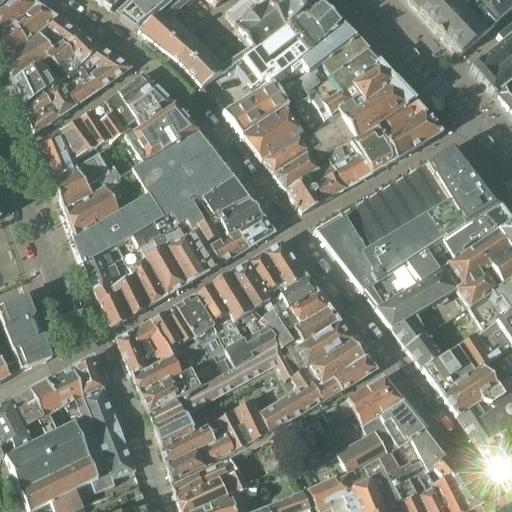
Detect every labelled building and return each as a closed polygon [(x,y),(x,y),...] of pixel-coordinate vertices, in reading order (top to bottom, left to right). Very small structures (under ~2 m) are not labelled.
[(0,0),(0,9),(12,0),(0,0)] [(33,9),(17,0),(12,0),(0,9),(0,36),(22,18),(33,9)] [(89,0),(90,0),(109,14),(123,0),(89,0)] [(136,34),(170,4),(166,0),(134,0),(115,19),(136,34)] [(174,0),(170,4),(136,34),(176,66),(200,90),(218,78),(219,76),(220,77),(233,68),(257,53),(285,31),(285,30),(317,5),(312,0),(174,0)] [(402,0),(418,16),(433,0),(402,0)] [(511,0),(433,0),(418,16),(458,59),(496,27),(497,28),(507,18),(506,18),(511,12),(511,0)] [(297,64),(341,29),(317,5),(285,30),(285,31),(257,53),(233,68),(220,77),(219,76),(218,78),(221,82),(232,74),(241,87),(244,84),(250,91),(251,90),(255,94),(262,89),(266,86),(267,88),(275,81),(297,64)] [(33,9),(22,18),(24,20),(22,22),(23,23),(13,31),(25,45),(46,28),(55,22),(33,9)] [(24,20),(22,18),(0,36),(0,58),(2,63),(25,45),(13,31),(23,23),(22,22),(24,20)] [(55,22),(46,28),(63,49),(79,38),(55,22)] [(46,28),(25,45),(2,63),(11,84),(41,66),(48,62),(56,70),(68,61),(61,51),(63,49),(46,28)] [(511,28),(495,41),(498,47),(470,72),(487,91),(493,98),(511,82),(511,28)] [(314,73),(354,43),(347,35),(341,29),(297,64),(275,81),(294,106),(304,99),(320,88),(313,79),(317,76),(314,73)] [(79,69),(99,51),(79,38),(63,49),(61,51),(68,61),(56,70),(59,72),(66,82),(77,75),(79,80),(70,86),(75,93),(81,90),(78,86),(86,81),(79,69)] [(366,55),(354,43),(314,73),(317,76),(313,79),(320,88),(366,55)] [(99,51),(79,69),(86,81),(114,61),(99,51)] [(315,111),(377,67),(366,55),(320,88),(304,99),(315,111)] [(74,110),(113,84),(129,72),(114,61),(86,81),(78,86),(81,90),(75,93),(66,99),(74,110)] [(41,98),(59,87),(57,85),(54,86),(41,66),(11,84),(23,110),(41,98)] [(377,67),(315,111),(325,122),(360,97),(365,104),(392,84),(377,67)] [(122,104),(150,87),(139,79),(116,97),(122,104)] [(279,114),(240,140),(260,164),(272,179),(311,155),(318,163),(325,159),(357,139),(359,141),(374,130),(411,104),(392,84),(365,104),(360,97),(325,122),(315,111),(304,99),(294,106),(275,81),(267,88),(266,86),(262,89),(263,91),(279,114)] [(511,82),(493,98),(500,107),(507,114),(511,119),(511,82)] [(59,87),(41,98),(50,110),(58,122),(74,110),(66,99),(75,93),(70,86),(62,92),(59,87)] [(139,131),(171,108),(150,87),(122,104),(116,97),(114,98),(103,106),(126,139),(139,131)] [(279,114),(263,91),(222,116),(240,140),(279,114)] [(41,98),(23,110),(28,124),(50,110),(41,98)] [(411,104),(374,130),(382,143),(421,116),(411,104)] [(103,106),(90,115),(109,143),(111,146),(120,139),(122,142),(126,139),(103,106)] [(172,108),(171,108),(139,131),(126,139),(122,142),(135,161),(132,163),(136,171),(195,135),(172,108)] [(33,137),(58,122),(50,110),(28,124),(33,137)] [(109,143),(90,115),(59,135),(36,148),(52,185),(51,186),(62,215),(90,198),(85,191),(97,184),(101,191),(119,181),(103,154),(75,171),(74,170),(71,164),(109,143)] [(421,116),(382,143),(396,164),(399,162),(403,159),(425,145),(427,144),(438,137),(421,116)] [(357,139),(325,159),(334,170),(344,164),(342,160),(355,152),(371,177),(396,164),(382,143),(374,130),(359,141),(357,139)] [(170,218),(178,231),(185,226),(191,236),(197,232),(204,228),(202,225),(203,225),(190,206),(199,201),(231,181),(195,135),(136,171),(119,181),(101,191),(90,198),(62,215),(82,267),(83,269),(115,249),(128,241),(128,242),(151,229),(170,218)] [(439,246),(497,211),(480,189),(451,151),(424,167),(313,234),(362,296),(440,248),(439,246)] [(357,185),(371,177),(355,152),(342,160),(344,164),(357,185)] [(332,180),(318,163),(311,155),(272,179),(284,195),(309,179),(317,189),(332,180)] [(332,180),(317,189),(327,203),(357,185),(344,164),(334,170),(325,159),(318,163),(332,180)] [(309,179),(284,195),(301,217),(314,210),(327,203),(317,189),(309,179)] [(204,228),(208,226),(247,203),(239,193),(231,181),(199,201),(212,221),(203,225),(202,225),(204,228)] [(247,203),(208,226),(204,228),(197,232),(206,247),(216,240),(211,230),(219,227),(226,240),(260,220),(247,203)] [(374,313),(508,226),(497,211),(439,246),(440,248),(362,296),(374,313)] [(170,218),(151,229),(185,289),(206,277),(178,231),(170,218)] [(226,240),(213,247),(217,253),(222,249),(230,262),(239,257),(273,237),(260,220),(226,240)] [(185,226),(178,231),(206,277),(219,268),(208,250),(206,247),(197,232),(191,236),(185,226)] [(511,281),(511,231),(508,226),(374,313),(391,332),(413,319),(453,295),(466,313),(467,312),(468,311),(467,311),(511,281)] [(185,289),(151,229),(128,242),(136,256),(140,263),(142,262),(164,301),(185,289)] [(217,253),(213,247),(208,250),(219,268),(230,262),(222,249),(217,253)] [(277,248),(245,267),(265,297),(281,286),(284,291),(304,280),(284,252),(282,249),(277,248)] [(119,256),(115,249),(83,269),(87,280),(113,267),(110,260),(119,256)] [(140,263),(136,256),(123,263),(127,270),(129,275),(147,311),(164,301),(142,262),(140,263)] [(123,263),(113,267),(87,280),(92,292),(108,285),(129,275),(127,270),(123,263)] [(269,304),(265,297),(245,267),(227,278),(239,299),(249,315),(254,314),(263,308),(269,304)] [(147,311),(129,275),(108,285),(115,298),(128,322),(147,311)] [(249,315),(239,299),(227,278),(201,294),(193,300),(209,326),(214,336),(223,353),(243,342),(234,325),(242,320),(252,337),(253,338),(266,331),(249,315)] [(286,295),(269,304),(279,318),(316,297),(311,291),(304,280),(284,291),(286,295)] [(468,311),(467,312),(482,334),(511,314),(511,281),(467,311),(468,311)] [(108,285),(92,292),(97,306),(115,298),(108,285)] [(326,312),(316,297),(279,318),(288,332),(326,312)] [(128,322),(115,298),(97,306),(99,308),(108,330),(110,333),(113,331),(128,322)] [(0,309),(0,326),(19,375),(46,364),(48,358),(42,341),(36,328),(29,331),(24,317),(30,314),(25,300),(0,309)] [(209,326),(193,300),(175,311),(192,338),(194,342),(196,340),(198,345),(214,336),(209,326)] [(262,321),(254,314),(249,315),(266,331),(274,344),(288,336),(286,333),(288,332),(279,318),(269,304),(263,308),(268,316),(262,321)] [(192,338),(175,311),(163,318),(179,345),(192,338)] [(274,344),(277,350),(281,358),(338,328),(326,312),(288,332),(286,333),(288,336),(274,344)] [(511,314),(482,334),(473,337),(458,348),(475,374),(481,370),(481,369),(509,350),(510,351),(511,349),(511,314)] [(179,345),(163,318),(156,322),(151,324),(171,359),(180,354),(176,347),(179,345)] [(413,319),(391,332),(404,352),(404,351),(424,338),(413,319)] [(171,359),(151,324),(130,337),(141,363),(151,357),(155,366),(156,367),(171,359)] [(0,384),(19,375),(0,326),(0,384)] [(281,358),(283,361),(284,364),(288,370),(298,364),(303,371),(304,372),(349,343),(338,328),(281,358)] [(179,401),(191,395),(202,389),(215,382),(227,376),(243,368),(256,361),(277,350),(274,344),(266,331),(253,338),(252,337),(243,342),(223,353),(207,362),(139,400),(147,418),(179,401)] [(223,353),(214,336),(198,345),(197,345),(198,349),(200,353),(202,352),(207,362),(223,353)] [(141,363),(130,337),(116,344),(116,346),(118,351),(117,353),(119,359),(121,359),(130,380),(145,372),(145,371),(141,363)] [(442,360),(442,359),(424,338),(404,351),(404,352),(421,374),(442,360)] [(331,380),(363,361),(351,346),(349,343),(304,372),(312,385),(323,405),(329,402),(330,401),(340,396),(331,380)] [(139,400),(207,362),(202,352),(200,353),(198,349),(197,345),(180,354),(171,359),(156,367),(155,366),(145,371),(145,372),(130,380),(139,400)] [(458,348),(442,359),(442,360),(421,374),(427,381),(428,382),(439,398),(475,374),(458,348)] [(284,364),(283,361),(281,358),(277,350),(256,361),(264,375),(274,369),(284,364)] [(81,402),(102,394),(90,361),(71,373),(81,402)] [(264,375),(256,361),(243,368),(250,382),(264,375)] [(340,396),(374,375),(363,361),(331,380),(340,396)] [(288,370),(284,364),(274,369),(283,385),(289,381),(293,378),(288,370)] [(250,382),(243,368),(227,376),(235,390),(250,382)] [(489,408),(511,392),(511,371),(493,386),(481,370),(475,374),(439,398),(455,420),(481,404),(489,408)] [(293,378),(289,381),(297,393),(312,385),(304,372),(303,371),(293,378)] [(71,373),(45,387),(66,429),(73,426),(75,431),(89,425),(81,402),(71,373)] [(235,390),(227,376),(215,382),(223,397),(235,390)] [(223,397),(215,382),(202,389),(210,404),(223,397)] [(354,417),(391,395),(381,382),(346,402),(354,417)] [(323,405),(312,385),(297,393),(281,403),(292,424),(323,405)] [(66,429),(45,387),(28,395),(42,422),(47,419),(55,435),(66,429)] [(210,404),(202,389),(191,395),(198,410),(210,404)] [(481,404),(455,420),(475,450),(503,436),(502,435),(511,430),(511,392),(489,408),(481,404)] [(89,425),(75,431),(95,478),(106,472),(110,483),(132,474),(122,449),(123,448),(111,417),(110,417),(102,394),(81,402),(89,425)] [(42,422),(28,395),(10,405),(30,446),(55,435),(47,419),(42,422)] [(191,395),(179,401),(184,410),(186,411),(187,415),(187,416),(198,410),(191,395)] [(402,408),(391,395),(354,417),(362,431),(402,408)] [(165,427),(182,418),(179,411),(182,410),(184,410),(179,401),(147,418),(152,433),(165,427)] [(362,431),(354,417),(346,402),(341,405),(320,418),(325,427),(340,419),(342,425),(353,418),(360,432),(361,432),(362,431)] [(251,403),(240,409),(257,443),(269,436),(259,417),(251,403)] [(281,403),(259,417),(269,436),(292,424),(281,403)] [(30,446),(10,405),(0,410),(0,460),(3,459),(3,458),(30,446)] [(362,431),(361,432),(365,439),(334,457),(347,482),(361,473),(360,471),(375,463),(397,451),(424,435),(423,434),(402,408),(362,431)] [(257,443),(240,409),(229,415),(247,448),(257,443)] [(201,431),(216,423),(211,414),(196,422),(199,427),(201,431)] [(247,448),(229,415),(216,423),(224,438),(233,456),(247,448)] [(199,427),(190,432),(184,421),(182,418),(165,427),(152,433),(154,437),(160,452),(201,431),(199,427)] [(165,469),(224,438),(216,423),(201,431),(160,452),(165,469)] [(73,426),(66,429),(55,435),(30,446),(3,458),(3,459),(26,511),(35,511),(48,506),(50,511),(78,511),(82,510),(73,493),(77,491),(81,501),(93,495),(101,493),(95,478),(75,431),(73,426)] [(446,464),(424,435),(397,451),(407,469),(417,464),(426,480),(433,475),(446,464)] [(511,449),(503,436),(475,450),(476,451),(506,496),(511,492),(511,449)] [(233,456),(224,438),(165,469),(170,487),(171,486),(203,471),(203,470),(233,456)] [(175,504),(217,483),(221,482),(237,474),(228,463),(171,491),(175,504)] [(399,511),(393,499),(375,463),(360,471),(361,473),(368,484),(380,511),(399,511)] [(472,511),(480,508),(463,486),(446,464),(433,475),(438,483),(451,477),(453,481),(449,483),(463,511),(472,511)] [(113,489),(110,483),(106,472),(95,478),(101,493),(113,489)] [(248,490),(246,487),(243,488),(238,476),(237,474),(221,482),(224,481),(232,495),(223,497),(217,483),(175,504),(177,511),(202,511),(211,508),(212,511),(218,509),(216,505),(248,490)] [(380,511),(368,484),(349,493),(343,481),(335,484),(334,482),(306,495),(313,511),(380,511)] [(440,485),(431,490),(432,493),(442,511),(463,511),(449,483),(440,485)] [(248,490),(216,505),(218,509),(226,505),(228,511),(307,511),(301,497),(266,511),(264,511),(244,511),(242,503),(258,497),(252,484),(246,487),(248,490)] [(442,511),(432,493),(424,498),(415,502),(420,511),(442,511)] [(133,511),(146,511),(141,496),(135,498),(139,511),(133,511)] [(420,511),(415,502),(399,511),(420,511)]
